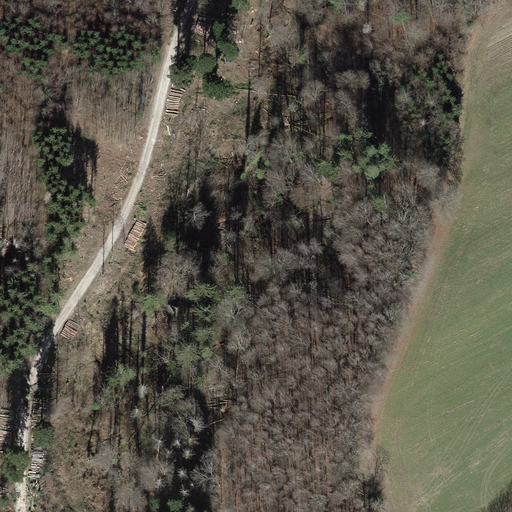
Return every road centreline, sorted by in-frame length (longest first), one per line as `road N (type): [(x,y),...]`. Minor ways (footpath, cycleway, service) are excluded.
road 1 (track): [(191,0),(137,186),(35,367),(20,511)]
road 2 (track): [(451,197),(469,136),(482,25),(511,1)]
